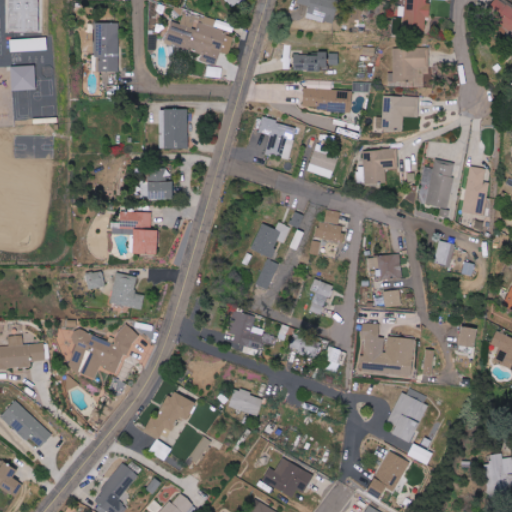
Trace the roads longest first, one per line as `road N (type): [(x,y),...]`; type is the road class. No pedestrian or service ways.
road 1 (residential): [(268,0),(170,342),(143,398),(47,511)]
road 2 (residential): [(173,332),(349,399)]
road 3 (residential): [(246,88),(156,85),(147,76),(145,0)]
